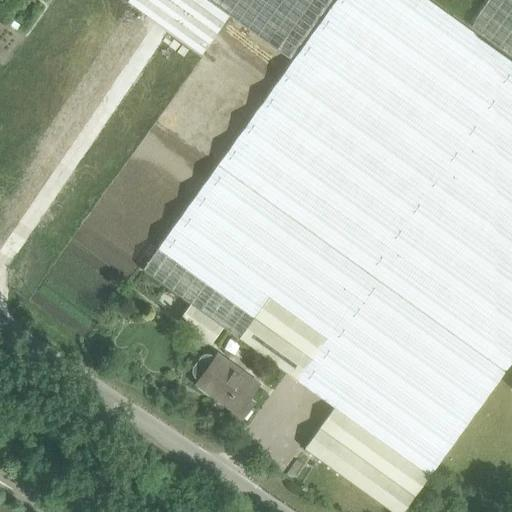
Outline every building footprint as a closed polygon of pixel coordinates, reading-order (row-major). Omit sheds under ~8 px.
[(204,0),(127,0),(124,5),(199,58),(228,17),(204,0)] [(222,330),(237,341),(266,299),(325,342),(295,384),(332,410),(425,478),(511,360),(511,62),(424,0),(337,0),(248,123),(142,272),(188,306),(177,323),(210,347),(222,330)] [(204,0),(228,17),(289,60),(331,0),(204,0)] [(511,57),(511,0),(491,0),(471,29),(511,57)] [(237,341),(295,384),(325,342),(266,299),(237,341)] [(195,379),(199,383),(196,386),(217,401),(219,399),(238,413),(258,385),(218,356),(215,360),(210,356),(206,355),(200,358),(192,369),(191,376),(195,379)] [(389,511),(399,511),(425,478),(332,410),(304,451),(389,511)]
